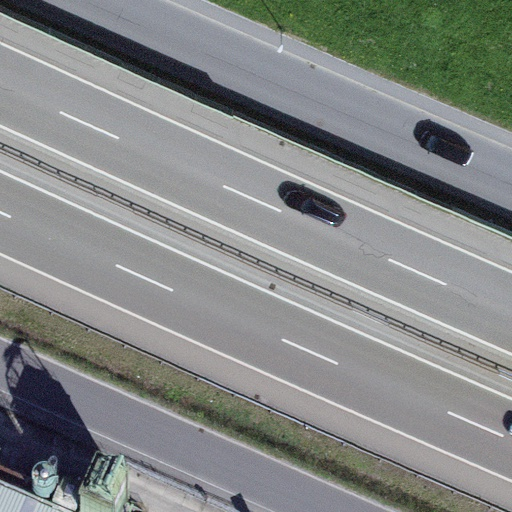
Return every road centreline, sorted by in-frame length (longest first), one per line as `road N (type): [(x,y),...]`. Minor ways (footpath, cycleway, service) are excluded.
road 1 (motorway): [(511,311),(0,82)]
road 2 (motorway): [(0,213),(511,441)]
road 3 (residential): [(511,184),(87,0)]
road 4 (residential): [(0,365),(325,511)]
